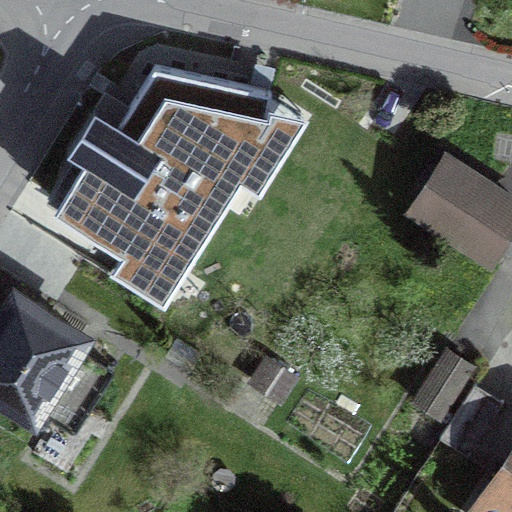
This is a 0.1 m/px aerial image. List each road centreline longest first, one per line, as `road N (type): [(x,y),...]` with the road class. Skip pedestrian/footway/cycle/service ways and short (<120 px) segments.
road 1 (residential): [(511,75),(143,0)]
road 2 (residential): [(77,0),(0,130)]
